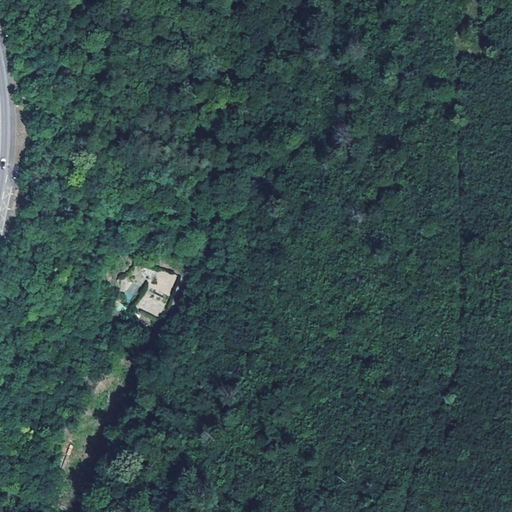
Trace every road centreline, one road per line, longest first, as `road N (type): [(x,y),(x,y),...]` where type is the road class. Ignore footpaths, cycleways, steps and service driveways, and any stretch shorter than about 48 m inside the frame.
road 1 (track): [(242,18),(207,206),(167,330),(88,511)]
road 2 (track): [(463,311),(461,40),(478,0)]
road 3 (track): [(463,311),(460,358),(409,511)]
